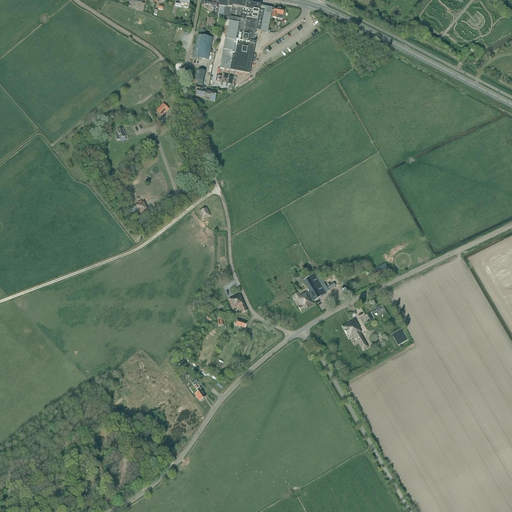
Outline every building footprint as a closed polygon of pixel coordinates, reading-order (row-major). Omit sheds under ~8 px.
[(129,0),(128,7),(136,9),(136,10),(143,13),(145,4),(142,3),(142,0),(129,0)] [(177,2),(176,6),(181,7),(182,5),(184,6),(184,8),(188,9),(190,0),(180,0),(180,3),(177,2)] [(205,0),(205,5),(214,6),(213,14),(214,14),(214,17),(217,17),(219,8),(218,7),(219,0),(205,0)] [(271,19),(272,9),(246,4),(229,0),(228,1),(222,0),(220,0),(219,7),(220,7),(218,20),(229,22),(226,40),(225,40),(219,69),(249,75),(255,44),(253,43),(256,31),(268,33),(271,19)] [(274,10),(272,9),(271,19),(273,19),(273,18),(278,19),(278,17),(280,9),(275,8),(274,10)] [(212,38),(198,36),(193,58),(208,61),(212,38)] [(215,92),(202,90),(206,72),(205,71),(205,73),(197,72),(196,81),(199,81),(198,85),(197,85),(195,91),(197,92),(196,97),(204,98),(205,96),(211,97),(210,101),(215,102),(216,94),(217,94),(215,94),(215,92)] [(163,104),(156,111),(162,116),(168,109),(163,104)] [(120,140),(120,139),(126,137),(125,132),(124,133),(123,129),(117,130),(118,135),(116,136),(117,141),(120,140)] [(147,210),(144,203),(137,206),(139,213),(147,210)] [(207,209),(199,212),(202,219),(210,216),(207,209)] [(378,272),(373,275),(375,279),(380,277),(380,276),(389,272),(386,264),(377,268),(378,272)] [(335,276),(332,272),(322,278),(324,283),(335,276)] [(314,275),(304,281),(310,292),(308,293),(313,302),(315,300),(316,301),(326,295),(314,275)] [(297,293),(294,295),(300,306),(298,307),(301,312),(314,304),(313,302),(308,293),(308,292),(304,294),(303,293),(299,296),(297,293)] [(232,298),(228,300),(231,309),(239,307),(242,314),(247,312),(240,294),(231,297),(232,298)] [(237,320),(235,325),(245,328),(247,323),(237,320)] [(354,320),(342,327),(349,340),(354,337),(355,339),(356,339),(363,351),(368,349),(361,336),(360,334),(361,333),(359,330),(360,329),(354,320)] [(197,385),(194,386),(198,392),(195,394),(196,396),(198,399),(198,398),(200,401),(201,401),(203,400),(202,399),(204,398),(203,397),(205,396),(197,385)]
